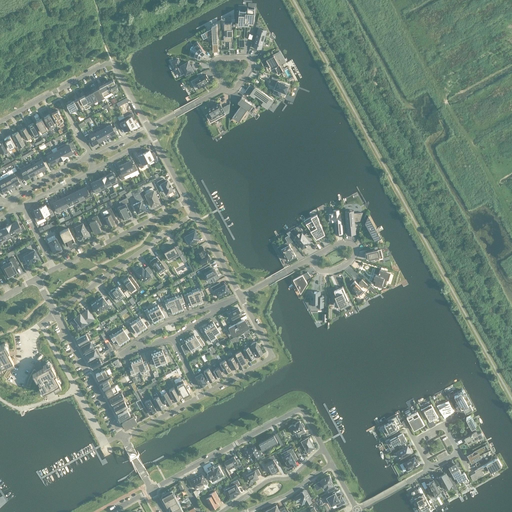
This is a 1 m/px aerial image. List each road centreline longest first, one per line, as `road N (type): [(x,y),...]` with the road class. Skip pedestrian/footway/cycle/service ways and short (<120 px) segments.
road 1 (residential): [(0,120),(111,60),(148,127)]
road 2 (residential): [(178,474),(295,409),(322,448)]
road 3 (residential): [(54,313),(194,212)]
road 4 (unclassified): [(148,127),(5,202)]
road 5 (unclassified): [(225,301),(166,322),(125,348),(171,337)]
road 6 (unclassified): [(15,206),(152,135)]
road 7 (residential): [(187,200),(54,268)]
road 8 (residential): [(123,436),(54,313)]
road 9 (residential): [(322,448),(293,475),(266,480),(220,511)]
